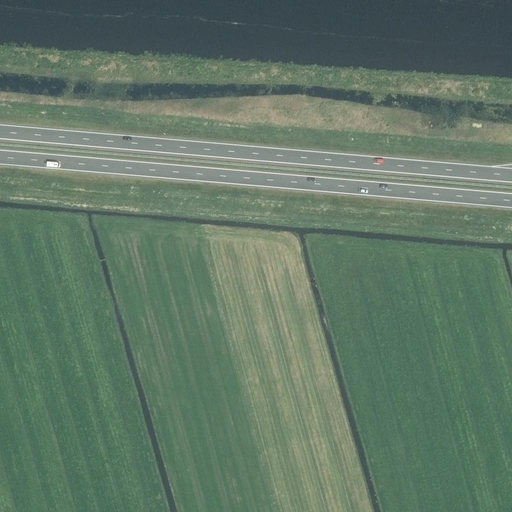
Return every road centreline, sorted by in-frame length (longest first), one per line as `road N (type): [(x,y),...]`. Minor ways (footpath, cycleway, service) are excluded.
road 1 (trunk): [(0,157),(511,202)]
road 2 (trunk): [(511,176),(0,132)]
